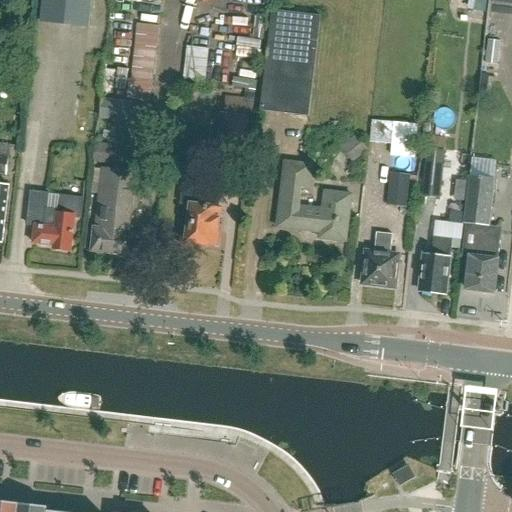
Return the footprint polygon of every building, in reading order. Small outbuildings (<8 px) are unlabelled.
[(43,0),(41,22),(89,27),(92,0),(43,0)] [(272,12),(261,112),(308,117),(320,17),(272,12)] [(129,78),(126,99),(151,102),(153,81),(159,26),(137,24),(131,79),(129,78)] [(500,42),(488,40),(486,64),(498,65),(500,42)] [(187,48),(184,79),(205,81),(208,50),(187,48)] [(489,77),(481,76),(479,92),(487,93),(489,77)] [(225,97),(223,113),(250,116),(252,100),(225,97)] [(101,118),(131,122),(133,102),(103,98),(101,118)] [(220,113),(217,149),(241,151),(244,116),(220,113)] [(392,156),(416,158),(420,124),(395,122),(392,156)] [(345,146),(356,159),(368,148),(358,135),(345,146)] [(96,144),(94,161),(108,163),(110,145),(96,144)] [(422,197),(440,199),(445,151),(427,150),(422,197)] [(0,173),(6,174),(9,157),(0,155),(0,173)] [(285,163),(277,228),(320,233),(319,240),(346,243),(351,196),(325,193),(322,210),(299,207),(301,187),(309,188),(311,166),(285,163)] [(94,228),(91,253),(112,255),(122,171),(102,169),(95,228),(94,228)] [(112,255),(133,258),(136,233),(135,233),(142,173),(122,171),(112,255)] [(501,236),(487,234),(493,180),(470,177),(465,225),(462,258),(470,259),(467,291),(495,294),(501,236)] [(190,207),(186,244),(216,248),(220,209),(215,208),(218,186),(183,182),(181,206),(190,207)] [(0,185),(0,242),(3,243),(9,186),(7,186),(0,185)] [(32,194),(28,226),(35,227),(33,244),(54,247),(53,250),(71,252),(75,219),(81,219),(83,200),(59,197),(58,211),(47,210),(49,195),(32,194)] [(375,254),(367,253),(363,285),(395,289),(399,256),(391,255),(393,236),(377,234),(375,254)] [(451,240),(433,238),(432,254),(424,253),(420,292),(446,295),(451,249),(451,241),(451,240)] [(451,241),(451,249),(460,250),(461,241),(451,240),(451,241)] [(409,468),(397,475),(400,479),(398,481),(401,486),(406,483),(405,481),(413,477),(409,468)] [(51,511),(48,511),(49,507),(0,501),(0,511),(51,511)]
